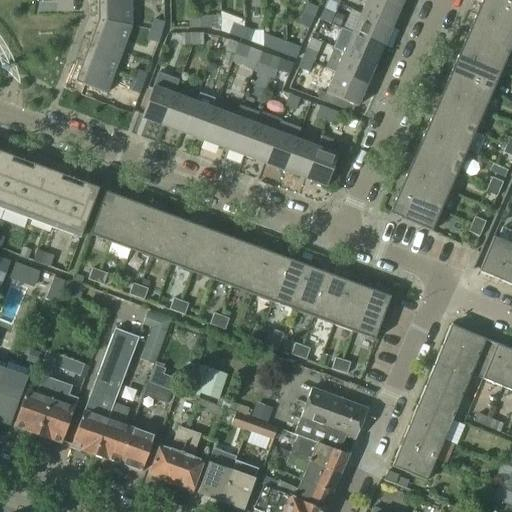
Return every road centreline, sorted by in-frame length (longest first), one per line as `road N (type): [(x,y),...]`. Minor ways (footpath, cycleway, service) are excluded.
road 1 (residential): [(0,114),(341,237)]
road 2 (residential): [(341,237),(443,0)]
road 3 (residential): [(340,511),(439,291)]
road 4 (residential): [(116,511),(0,467)]
